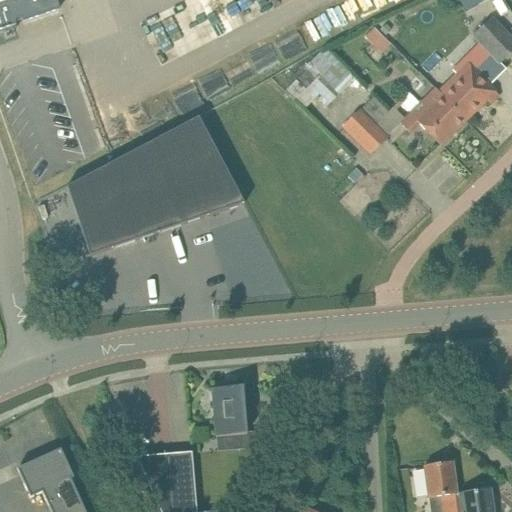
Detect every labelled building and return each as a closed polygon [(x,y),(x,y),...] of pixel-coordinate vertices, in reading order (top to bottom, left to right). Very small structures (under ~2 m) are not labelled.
[(0,0),(0,29),(2,29),(59,9),(55,0),(0,0)] [(459,0),(466,12),(485,0),(459,0)] [(472,37),(499,64),(511,50),(511,37),(492,17),(472,37)] [(363,38),(381,51),(387,42),(370,29),(363,38)] [(282,86),(302,107),(316,94),(334,114),(343,106),(336,98),(354,81),(323,48),(282,86)] [(457,74),(438,92),(466,121),(487,100),(496,92),(474,70),(468,63),(457,74)] [(408,93),(400,101),(403,104),(402,105),(410,114),(405,119),(400,124),(410,134),(419,124),(441,146),(466,121),(438,92),(435,89),(419,104),(408,93)] [(360,110),(341,129),(368,156),(400,124),(405,119),(393,108),(387,113),(376,125),(360,110)] [(198,118),(66,188),(90,257),(244,204),(198,118)] [(251,449),(252,450),(262,432),(261,431),(260,432),(246,433),(243,387),(229,388),(229,385),(215,386),(215,389),(211,390),(215,437),(235,436),(236,449),(252,448),(251,449)] [(60,449),(27,465),(16,469),(30,499),(43,493),(51,511),(84,511),(70,480),(73,478),(60,449)] [(136,459),(160,511),(217,511),(213,511),(196,511),(191,453),(136,457),(136,459)] [(458,511),(457,495),(452,463),(424,467),(428,499),(441,497),(443,511),(458,511)] [(471,493),(457,495),(458,511),(492,511),(489,490),(474,492),(474,490),(470,490),(471,493)]
